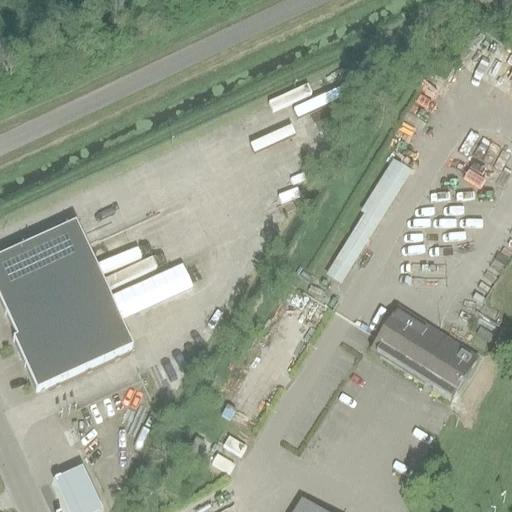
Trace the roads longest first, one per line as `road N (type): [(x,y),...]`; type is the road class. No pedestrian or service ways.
road 1 (unknown): [(256,477),(275,425),(446,120),(483,110),(507,128),(511,145)]
road 2 (unknown): [(511,182),(440,306)]
